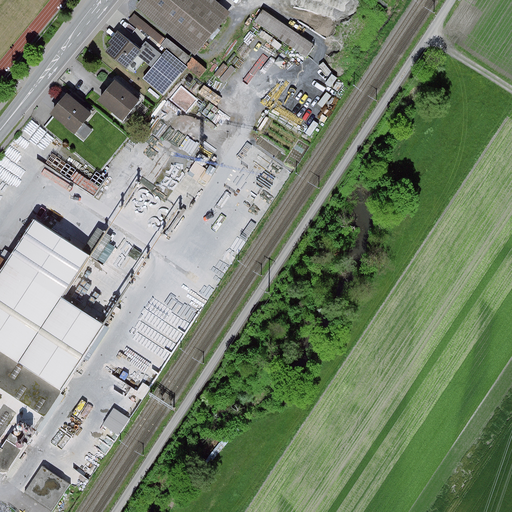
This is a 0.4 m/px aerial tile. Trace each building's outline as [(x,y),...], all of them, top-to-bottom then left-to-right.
[(231,12),(215,0),(141,0),(137,6),(196,54),(231,12)] [(314,46),(263,11),(256,21),(307,57),(314,46)] [(134,14),(128,21),(140,31),(141,29),(159,44),(164,38),(134,14)] [(139,49),(118,31),(108,43),(110,46),(105,52),(126,69),(128,68),(134,73),(144,61),(151,68),(142,79),(163,96),(187,67),(166,50),(162,55),(146,42),(139,49)] [(191,58),(166,38),(162,44),(186,63),(191,58)] [(139,102),(115,81),(98,100),(122,121),(139,102)] [(91,115),(68,96),(54,113),(76,132),(81,127),(89,133),(91,130),(84,123),(91,115)] [(89,257),(34,221),(0,272),(0,473),(4,476),(102,325),(61,299),(89,257)] [(135,396),(142,400),(150,388),(143,383),(135,396)] [(113,409),(102,425),(118,435),(129,419),(113,409)] [(43,467),(25,493),(52,511),(69,485),(43,467)]
